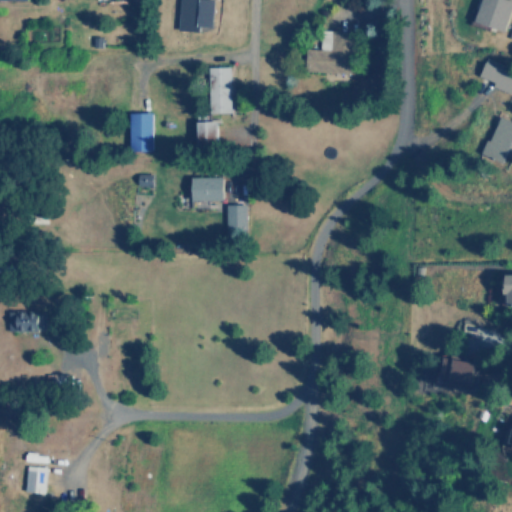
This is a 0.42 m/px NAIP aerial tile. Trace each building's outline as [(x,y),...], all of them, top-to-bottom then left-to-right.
[(180,0),(178,28),(211,31),(213,0),(180,0)] [(511,0),(483,0),(476,21),(506,31),(511,13),(511,0)] [(511,94),(511,72),(486,60),(480,75),(494,82),(492,85),(511,94)] [(209,67),(210,113),(231,112),(230,66),(209,67)] [(153,112),(130,112),(130,150),(153,150),(153,112)] [(511,120),(500,115),(483,153),(504,163),(507,154),(511,156),(511,120)] [(218,121),(199,120),(198,142),(218,143),(218,121)] [(192,176),(193,200),(224,200),(223,176),(192,176)] [(246,203),(227,203),(226,233),(245,233),(246,203)] [(8,331),(40,330),(39,310),(8,311),(8,331)] [(476,362),(441,356),(438,378),(473,383),(476,362)] [(25,491),(45,492),(46,466),(26,466),(25,491)]
